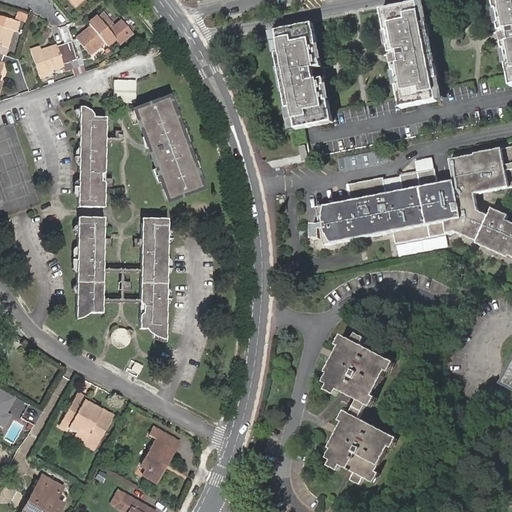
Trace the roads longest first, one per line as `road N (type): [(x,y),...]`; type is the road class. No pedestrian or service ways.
road 1 (tertiary): [(235,442),(260,307),(256,204),(227,112),(187,36)]
road 2 (residential): [(235,442),(65,350),(26,321),(0,285)]
road 3 (residential): [(187,36),(363,0)]
